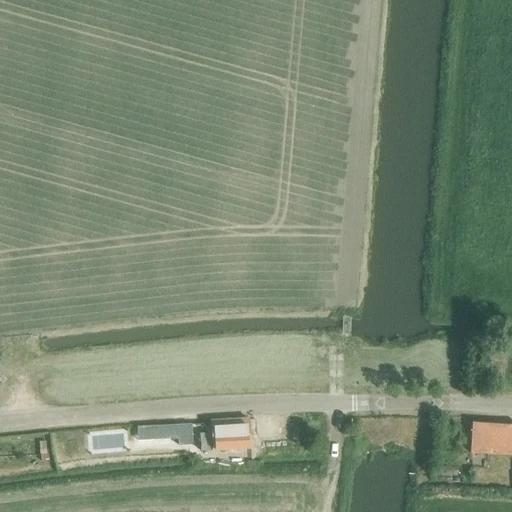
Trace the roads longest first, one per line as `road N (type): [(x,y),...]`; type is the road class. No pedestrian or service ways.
road 1 (unclassified): [(0,427),(246,405),(354,404)]
road 2 (unclassified): [(511,407),(354,404)]
